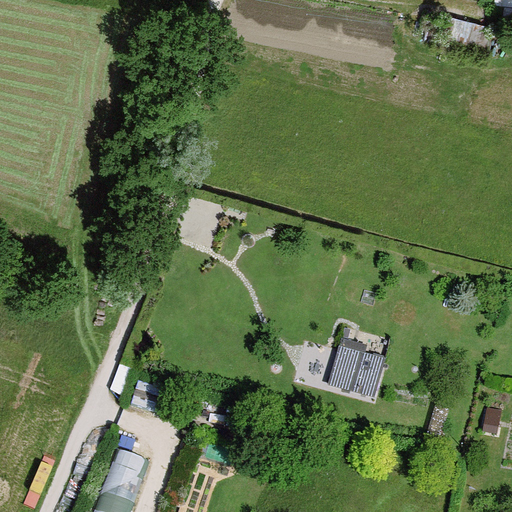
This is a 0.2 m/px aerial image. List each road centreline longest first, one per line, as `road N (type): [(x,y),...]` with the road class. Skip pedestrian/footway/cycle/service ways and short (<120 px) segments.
road 1 (track): [(50,511),(145,276),(215,0)]
road 2 (track): [(93,406),(171,434),(145,511)]
road 3 (track): [(412,0),(413,34),(425,53),(465,65),(511,65)]
